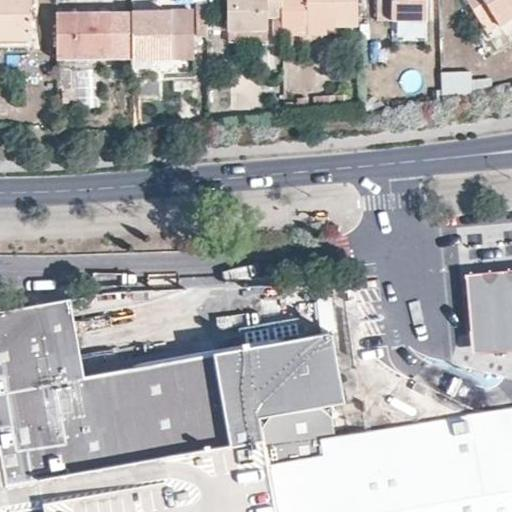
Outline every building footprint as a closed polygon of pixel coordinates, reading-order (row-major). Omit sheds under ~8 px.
[(29,0),(0,0),(0,31),(30,31),(29,0)] [(280,0),(224,0),(225,28),(227,28),(266,29),(266,17),(272,17),(272,33),(281,34),(280,4),(280,0)] [(358,24),(357,0),(305,0),(306,4),(280,4),(281,34),(307,34),(308,24),(326,24),(358,24)] [(424,0),(376,0),(377,10),(391,9),(392,19),(425,19),(424,0)] [(511,0),(466,0),(485,32),(511,16),(511,0)] [(151,36),(130,36),(130,51),(131,67),(150,67),(151,57),(191,57),(192,10),(151,10),(151,29),(151,36)] [(130,29),(130,11),(55,12),(55,52),(130,51),(130,36),(130,29)] [(308,24),(307,34),(326,35),(326,24),(308,24)] [(266,29),(227,28),(227,41),(266,41),(266,29)] [(443,97),(492,94),(491,74),(442,78),(443,97)] [(511,277),(471,281),(477,357),(511,354),(511,277)] [(45,379),(82,373),(68,295),(31,302),(45,379)] [(0,511),(511,511),(511,407),(369,434),(319,442),(321,454),(268,464),(245,468),(241,445),(237,422),(344,402),(330,327),(82,373),(45,379),(31,302),(0,307),(0,511)]
